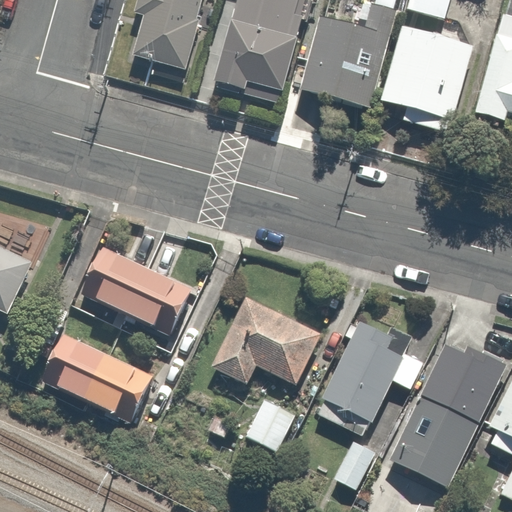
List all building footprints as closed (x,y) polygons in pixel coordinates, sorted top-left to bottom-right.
[(137,0),(132,19),(142,22),(133,56),(191,72),(210,0),(137,0)] [(243,0),(219,86),(280,103),(308,0),(243,0)] [(399,9),(365,0),(360,0),(355,22),(325,15),(305,97),(373,114),(399,9)] [(411,0),(411,7),(456,16),(459,0),(411,0)] [(511,14),(506,13),(477,118),(511,127),(511,14)] [(455,133),(477,43),(407,25),(384,115),(455,133)] [(0,316),(3,318),(32,262),(0,245),(0,316)] [(196,286),(105,251),(85,304),(159,332),(166,312),(183,318),(196,286)] [(214,370),(251,388),(259,371),(301,392),(329,335),(249,297),(214,370)] [(392,351),(397,341),(361,324),(317,414),(367,439),(394,386),(415,396),(428,369),(392,351)] [(57,396),(120,426),(133,400),(146,406),(160,377),(65,332),(51,361),(69,370),(57,396)] [(507,378),(447,347),(386,465),(447,496),(507,378)] [(511,388),(490,431),(497,434),(490,447),(511,458),(511,388)] [(301,416),(268,399),(248,439),(281,456),(301,416)] [(360,491),(376,455),(354,445),(338,482),(360,491)]
